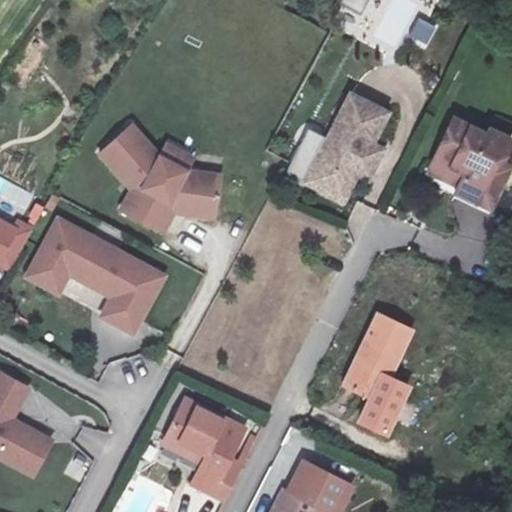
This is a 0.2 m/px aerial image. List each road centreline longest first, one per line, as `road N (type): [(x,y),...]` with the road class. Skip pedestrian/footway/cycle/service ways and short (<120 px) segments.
road 1 (residential): [(233,511),(378,225)]
road 2 (residential): [(82,511),(229,244)]
